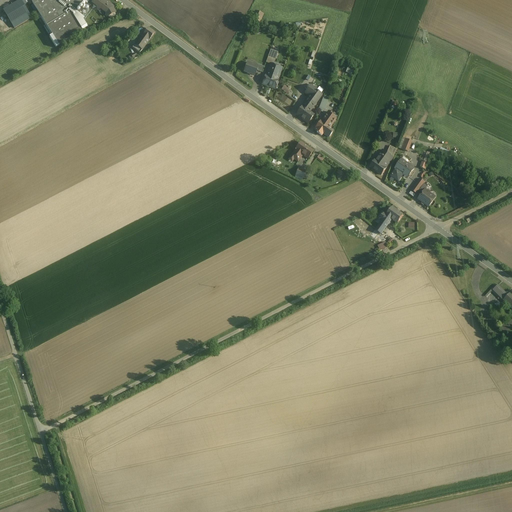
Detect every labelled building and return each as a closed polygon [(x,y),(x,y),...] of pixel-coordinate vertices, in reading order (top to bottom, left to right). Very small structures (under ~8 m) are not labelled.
[(82,31),(73,16),(84,0),(35,0),(31,3),(58,46),(82,31)] [(112,7),(104,0),(103,0),(94,0),(92,4),(97,7),(97,11),(101,10),(106,14),(105,17),(108,17),(110,21),(117,17),(111,8),(112,7)] [(20,1),(3,11),(11,24),(28,14),(20,1)] [(28,14),(11,24),(14,29),(31,18),(28,14)] [(148,29),(143,36),(142,35),(132,48),(139,54),(142,50),(154,34),(148,29)] [(266,62),(271,63),(263,85),(275,90),(283,68),(274,65),(279,52),(271,49),(266,62)] [(247,63),(244,72),(255,76),(256,71),(258,67),(247,63)] [(316,89),(311,86),(305,94),(309,97),(302,107),(296,115),(308,124),(314,115),(309,112),(321,96),(317,93),(318,93),(317,92),(317,93),(314,91),(316,89)] [(328,112),(321,122),(320,122),(315,129),(328,138),(331,134),(333,130),(329,127),(330,125),(331,125),(335,119),(331,117),(332,115),(328,112)] [(409,143),(398,139),(395,149),(397,150),(405,153),(409,143)] [(313,152),(300,143),(290,157),(297,162),(302,156),(307,159),(313,152)] [(395,149),(390,147),(387,154),(393,158),(397,150),(395,149)] [(439,153),(451,159),(453,153),(441,147),(439,153)] [(382,150),(375,160),(386,168),(391,162),(390,162),(393,158),(387,154),(382,150)] [(375,160),(370,168),(381,176),(386,168),(375,160)] [(414,170),(401,160),(399,164),(400,165),(396,170),(403,175),(404,173),(409,177),(414,170)] [(306,172),(298,169),(295,176),(303,179),(306,172)] [(421,180),(420,179),(411,191),(416,195),(418,192),(423,185),(425,183),(421,180)] [(427,188),(423,185),(418,192),(422,194),(424,192),(427,188)] [(424,192),(422,194),(418,200),(428,208),(435,198),(428,193),(427,194),(424,192)] [(392,208),(386,216),(384,214),(380,220),(382,221),(375,231),(381,235),(392,220),(397,224),(403,215),(392,208)] [(386,242),(378,245),(381,251),(388,247),(386,242)] [(508,295),(498,286),(493,291),(503,301),(508,295)] [(511,294),(511,293),(503,301),(511,310),(511,294)]
